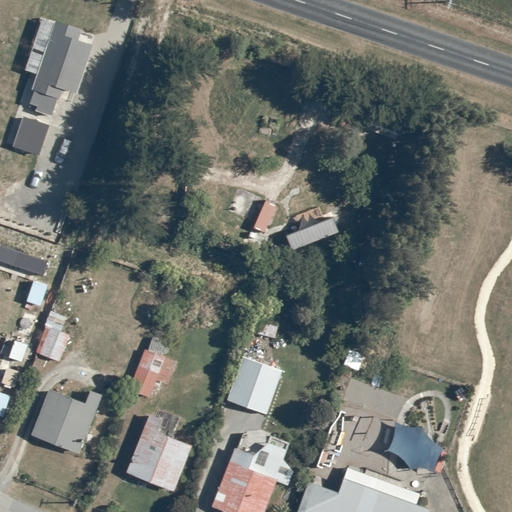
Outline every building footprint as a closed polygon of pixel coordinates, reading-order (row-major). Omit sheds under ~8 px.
[(64,89),(78,94),(94,44),(78,39),(82,29),(56,20),(55,23),(43,18),(26,70),(38,74),(32,89),(35,90),(30,104),(38,106),(37,110),(52,115),(54,109),(55,109),(58,99),(60,100),(64,89)] [(47,134),(52,119),(27,111),(22,127),(47,134)] [(273,205),(260,200),(247,230),(261,235),(273,205)] [(33,215),(0,204),(0,224),(28,233),(33,215)] [(279,315),(257,309),(250,333),(273,339),(279,315)] [(46,325),(36,352),(60,360),(69,335),(61,332),(67,316),(51,310),(45,325),(46,325)] [(149,349),(146,348),(130,389),(150,397),(157,379),(168,383),(177,361),(163,356),(168,341),(154,335),(149,349)] [(243,356),(228,399),(267,414),(284,370),(243,356)] [(7,367),(2,382),(6,384),(5,386),(11,388),(12,386),(15,387),(20,371),(7,367)] [(86,403),(50,389),(31,434),(80,453),(98,407),(101,409),(102,405),(99,403),(102,395),(91,390),(86,403)] [(163,418),(150,414),(127,472),(174,491),(193,444),(158,432),(163,418)] [(254,455),(235,447),(212,505),(226,511),(264,511),(277,481),(289,485),(294,471),(284,458),(287,449),(269,442),(254,455)] [(299,511),(428,511),(430,508),(417,503),(421,493),(348,467),(345,477),(344,477),(339,492),(310,482),(299,511)]
